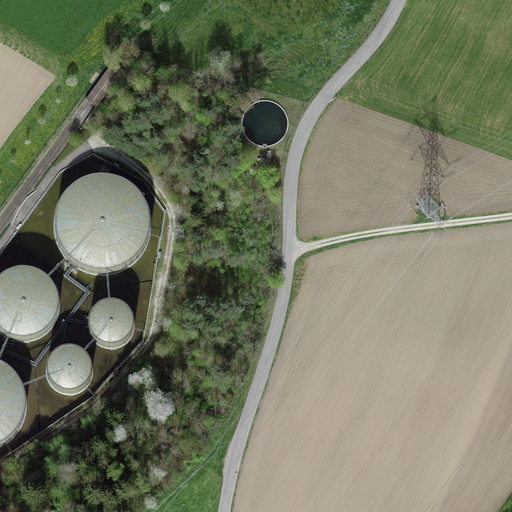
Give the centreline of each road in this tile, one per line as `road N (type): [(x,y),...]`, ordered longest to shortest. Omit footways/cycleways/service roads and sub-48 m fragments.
road 1 (unclassified): [(223,511),(291,253),(295,152),(323,97),(399,0)]
road 2 (track): [(90,147),(133,165),(172,215),(152,334),(96,401),(0,468)]
road 3 (track): [(291,253),(511,218)]
